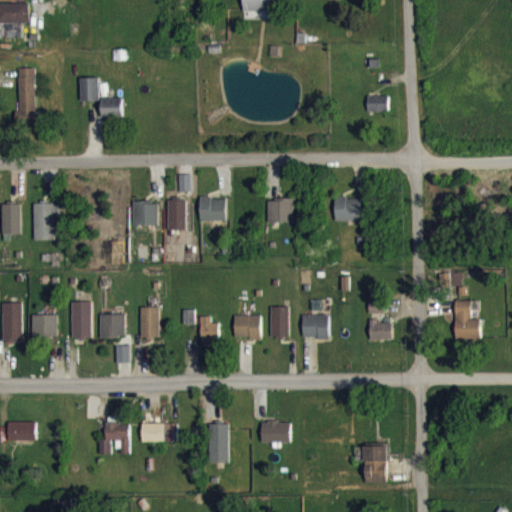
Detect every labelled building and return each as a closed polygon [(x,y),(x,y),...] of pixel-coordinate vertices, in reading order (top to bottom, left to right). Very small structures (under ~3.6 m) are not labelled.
[(244,0),(246,27),(281,26),(280,0),(244,0)] [(0,13),(0,31),(31,31),(31,12),(0,13)] [(20,77),(21,127),(38,126),(37,77),(20,77)] [(101,87),(82,88),(83,111),(101,110),(101,87)] [(370,121),(391,121),(391,105),(369,106),(370,121)] [(124,108),(104,108),(104,127),(125,127),(124,108)] [(194,201),(194,183),(181,183),(182,201),(194,201)] [(202,230),(231,230),(231,206),(202,207),(202,230)] [(364,229),(363,206),(337,207),(337,230),(364,229)] [(295,208),(270,208),(270,232),(295,232),(295,208)] [(170,240),(188,240),(188,209),(170,209),(170,240)] [(162,234),(162,211),(135,210),(134,224),(129,223),(128,233),(162,234)] [(58,249),(58,212),(35,213),(36,249),(58,249)] [(24,243),(23,213),(3,213),(4,244),(24,243)] [(385,310),(370,311),(370,323),(385,323),(385,310)] [(456,310),(457,348),(482,348),(482,329),(472,329),(472,310),(456,310)] [(95,311),(74,311),(74,348),(95,348),(95,311)] [(25,312),(4,312),(5,351),(26,351),(25,312)] [(163,316),(142,316),(142,347),(163,347),(163,316)] [(273,347),(291,347),(290,316),(272,316),(273,347)] [(198,319),(184,319),(185,333),(198,333),(198,319)] [(129,346),(129,323),(101,324),(102,347),(129,346)] [(60,324),(34,324),(34,346),(60,345),(60,324)] [(263,324),(236,325),(237,348),(263,348),(263,324)] [(331,324),(304,325),(304,348),(331,347),(331,324)] [(219,326),(203,325),(202,351),(218,352),(219,326)] [(394,348),(394,330),(371,331),(372,349),(394,348)] [(38,450),(37,430),(10,431),(10,450),(38,450)] [(263,451),(293,452),(293,431),(263,431),(263,451)] [(131,463),(131,432),(107,432),(107,449),(100,449),(101,464),(112,463),(112,450),(123,449),(123,463),(131,463)] [(177,432),(143,433),(143,451),(177,451),(177,432)] [(231,472),(230,433),(210,433),(211,472),(231,472)] [(367,491),(389,492),(390,455),(356,454),(356,470),(367,470),(367,491)]
